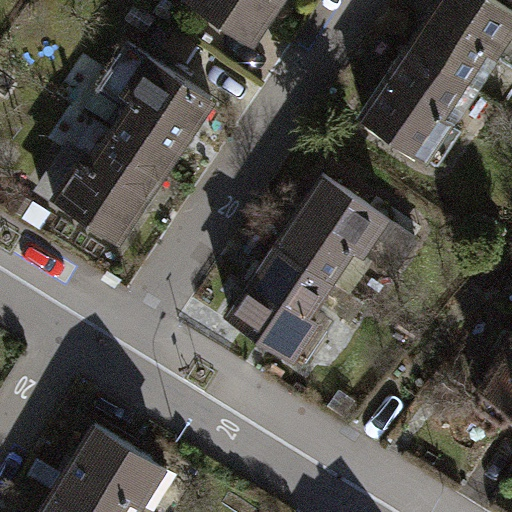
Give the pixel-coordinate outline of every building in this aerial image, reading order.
[(180,0),(244,42),(269,0),(180,0)] [(511,9),(498,0),(439,0),(411,43),(462,78),(485,45),(511,62),(511,9)] [(439,112),(462,78),(411,43),(363,113),(415,148),(415,147),(427,155),(451,120),(439,112)] [(113,98),(95,127),(162,170),(206,101),(132,54),(107,94),(113,98)] [(112,247),(162,170),(95,127),(73,161),(64,156),(36,199),(112,247)] [(292,219),(277,242),(329,277),(352,243),(393,271),(418,235),(325,171),(303,204),(292,219)] [(306,309),(329,277),(277,242),(262,264),(252,279),(229,312),(304,362),(329,325),(306,309)] [(511,323),(467,397),(511,424),(511,323)] [(84,428),(37,506),(46,511),(112,511),(114,510),(117,511),(132,511),(157,472),(84,428)]
